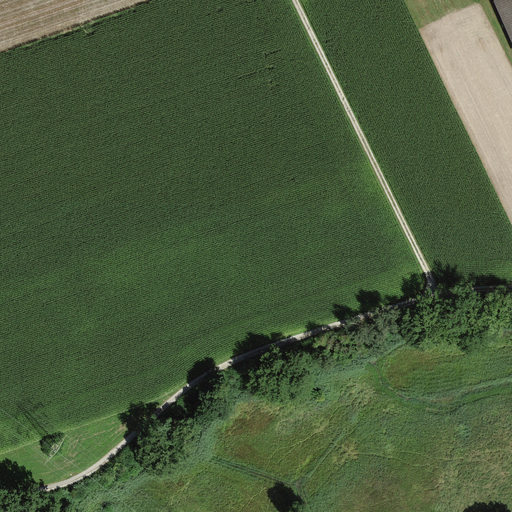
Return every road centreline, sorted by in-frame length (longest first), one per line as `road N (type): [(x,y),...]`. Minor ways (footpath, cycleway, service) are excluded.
road 1 (track): [(0,490),(75,472),(211,364),(402,299),(511,286)]
road 2 (track): [(435,292),(292,0)]
